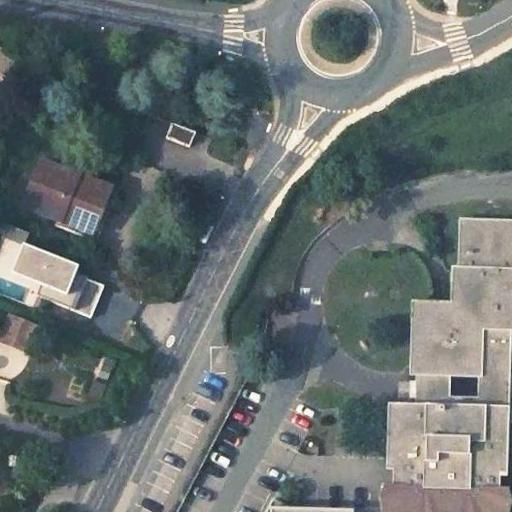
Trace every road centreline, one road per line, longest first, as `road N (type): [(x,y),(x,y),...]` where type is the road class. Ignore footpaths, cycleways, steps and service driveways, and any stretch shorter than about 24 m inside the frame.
road 1 (secondary): [(320,91),(221,253),(93,511)]
road 2 (tertiary): [(279,34),(59,0)]
road 3 (residential): [(511,14),(460,40),(396,42)]
